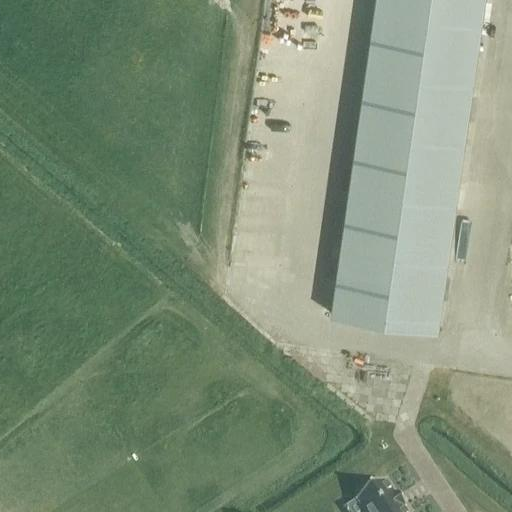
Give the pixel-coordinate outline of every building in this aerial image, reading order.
[(375,0),(330,314),(437,329),(484,0),(375,0)] [(309,54),(311,27),(289,25),(286,52),(309,54)] [(304,94),(305,67),(264,65),(263,94),(282,95),(282,93),(304,94)] [(276,174),(303,176),(304,156),(277,155),(276,174)] [(283,267),(286,248),(263,244),(259,263),(283,267)] [(365,498),(356,504),(361,511),(403,511),(385,485),(376,491),(373,486),(361,494),(365,498)]
